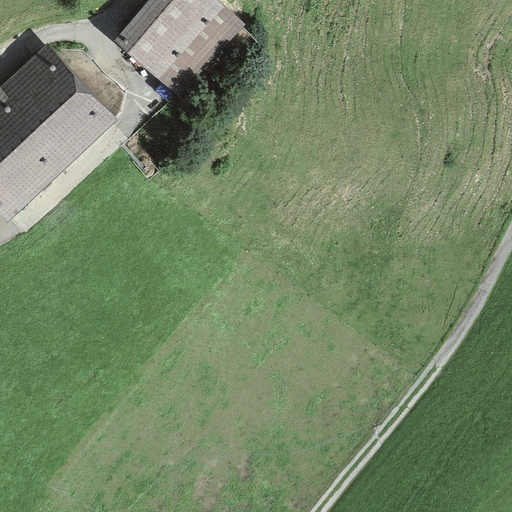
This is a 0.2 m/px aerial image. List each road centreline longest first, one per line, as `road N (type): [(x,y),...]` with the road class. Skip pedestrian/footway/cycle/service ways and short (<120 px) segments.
road 1 (track): [(511,234),(453,342),(318,511)]
road 2 (track): [(0,232),(120,120),(122,92),(103,37),(129,0)]
